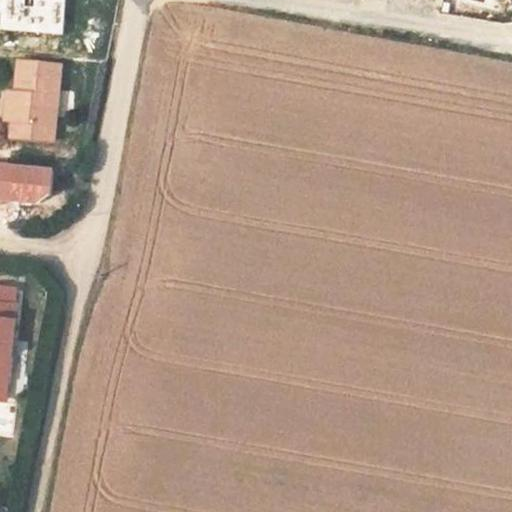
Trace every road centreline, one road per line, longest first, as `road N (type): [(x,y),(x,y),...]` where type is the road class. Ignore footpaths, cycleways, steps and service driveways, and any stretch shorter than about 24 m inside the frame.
road 1 (unknown): [(218,0),(511,36)]
road 2 (residential): [(88,262),(142,0)]
road 3 (residential): [(37,511),(88,262)]
